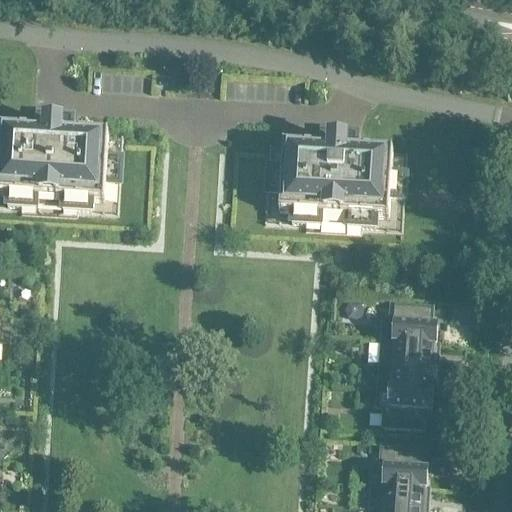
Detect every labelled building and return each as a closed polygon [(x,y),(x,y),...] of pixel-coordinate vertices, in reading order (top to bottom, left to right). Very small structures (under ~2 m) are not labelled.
[(0,133),(0,211),(118,218),(123,141),(63,137),(64,118),(39,117),(38,135),(0,133)] [(270,150),(265,227),(403,235),(407,158),(355,154),(356,136),(331,134),(330,153),(270,150)] [(394,346),(435,349),(436,349),(438,331),(430,330),(430,324),(432,324),(433,312),(391,309),(390,323),(397,324),(397,328),(395,328),(394,346)] [(382,345),(380,369),(437,373),(438,359),(434,359),(435,349),(394,346),(382,345)] [(437,373),(380,369),(378,393),(390,394),(431,397),(432,387),(437,387),(437,373)] [(433,397),(431,397),(390,394),(389,412),(391,413),(390,417),(384,417),(383,431),(424,434),(425,421),(423,421),(424,415),(432,415),(433,397)] [(383,490),(425,493),(426,493),(428,474),(420,474),(420,468),(422,468),(423,455),(381,452),(380,467),(387,467),(387,472),(385,472),(383,490)] [(425,493),(383,490),(372,489),(370,511),(427,511),(429,503),(424,503),(425,493)]
